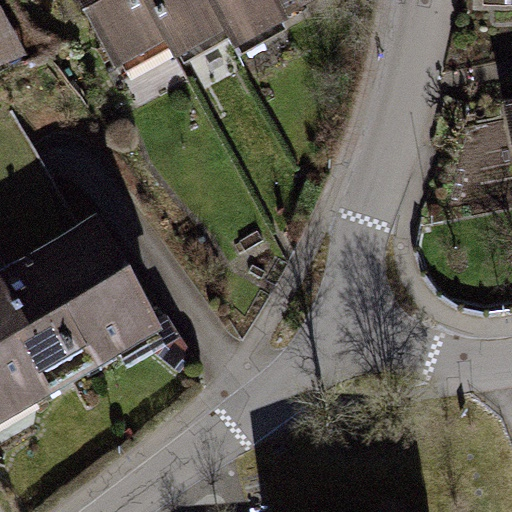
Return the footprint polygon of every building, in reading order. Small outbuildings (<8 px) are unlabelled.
[(68,0),(111,87),(164,61),(134,0),(68,0)] [(194,0),(134,0),(164,61),(170,75),(220,50),(194,0)] [(194,0),(220,50),(228,67),(291,36),(288,30),(318,15),(310,0),(194,0)] [(0,27),(0,61),(12,57),(0,27)] [(511,105),(496,108),(511,193),(511,105)] [(78,225),(0,272),(0,423),(146,335),(78,225)]
